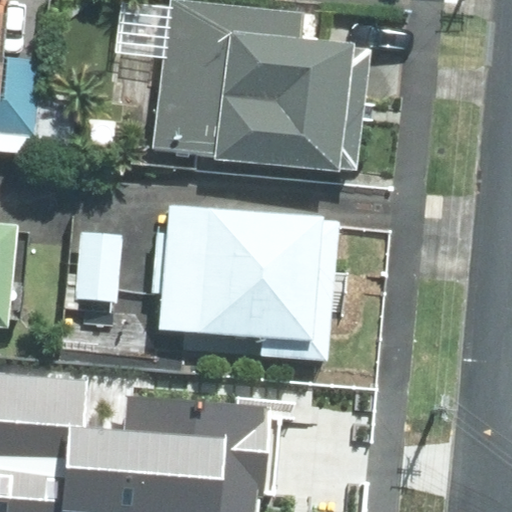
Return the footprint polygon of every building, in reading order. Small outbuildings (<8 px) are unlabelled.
[(293,8),(204,0),(163,0),(150,147),(324,167),(336,36),(291,32),(293,8)] [(315,210),(160,204),(155,326),(267,331),(266,352),(324,354),(330,221),(314,220),(315,210)] [(114,241),(73,239),(70,311),(111,313),(114,241)] [(25,372),(0,370),(0,413),(23,414),(25,372)] [(245,511),(249,395),(86,391),(82,511),(245,511)]
